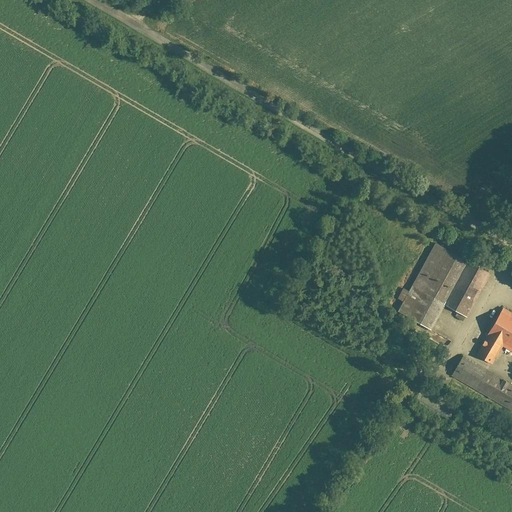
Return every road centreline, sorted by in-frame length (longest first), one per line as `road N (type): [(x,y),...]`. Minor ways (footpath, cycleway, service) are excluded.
road 1 (track): [(104,0),(511,241)]
road 2 (track): [(317,511),(405,389),(449,368),(511,259)]
